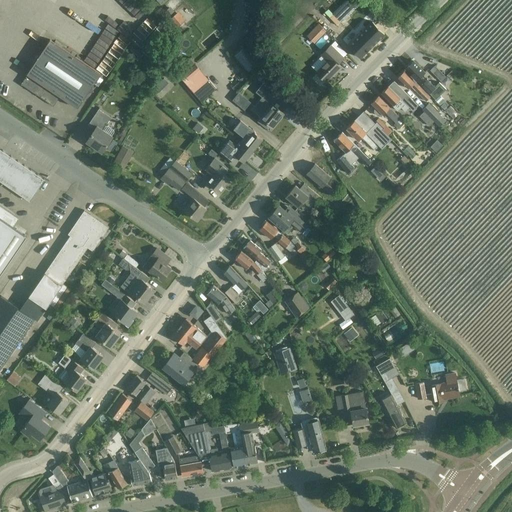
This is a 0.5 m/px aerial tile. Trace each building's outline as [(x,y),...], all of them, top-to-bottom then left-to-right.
[(346,0),(330,16),(335,22),(353,2),(350,0),(346,0)] [(342,19),(333,28),(344,40),(353,31),(342,19)] [(348,46),(354,51),(361,58),(385,34),(383,33),(388,28),(381,21),(376,25),(372,22),(348,46)] [(315,44),(327,32),(319,24),(307,36),(315,44)] [(28,74),(22,84),(54,106),(61,96),(78,108),(101,74),(51,40),(28,74)] [(335,41),(331,45),(343,58),(347,54),(335,41)] [(317,73),(326,82),(341,67),(338,64),(344,58),(343,58),(331,45),(322,55),(329,61),(317,73)] [(406,69),(428,92),(436,99),(435,100),(444,109),(449,104),(440,96),(446,89),(440,82),(435,87),(427,79),(425,81),(420,75),(424,71),(414,61),(406,69)] [(435,66),(431,70),(441,80),(448,74),(444,70),(446,69),(439,62),(435,66)] [(9,75),(20,82),(25,74),(14,67),(9,75)] [(226,69),(214,75),(218,83),(230,78),(226,69)] [(410,86),(426,102),(431,97),(405,71),(397,78),(408,88),(410,86)] [(263,97),(253,110),(261,117),(270,124),(273,127),(285,113),(283,112),(290,103),(268,79),(257,92),(263,97)] [(209,80),(194,93),(201,102),(217,89),(209,80)] [(389,86),(381,94),(398,111),(401,108),(405,112),(410,107),(413,111),(419,106),(412,99),(394,81),(389,86)] [(238,94),(233,100),(244,109),(249,103),(238,94)] [(396,114),(379,96),(372,103),(376,108),(375,109),(375,112),(378,116),(382,116),(385,112),(396,123),(394,125),(399,129),(405,123),(396,114)] [(429,103),(422,109),(424,112),(434,122),(438,126),(441,123),(437,119),(441,115),(429,103)] [(102,152),(113,136),(112,136),(115,133),(114,130),(108,126),(105,127),(111,118),(99,109),(88,125),(95,130),(87,142),(102,152)] [(364,112),(363,112),(347,128),(359,141),(362,137),(374,149),(380,144),(368,132),(373,127),(376,129),(375,130),(388,143),(386,145),(392,150),(397,145),(384,133),(375,123),(364,112)] [(424,112),(419,117),(429,127),(434,122),(424,112)] [(445,118),(454,125),(457,121),(449,113),(445,118)] [(261,117),(258,122),(266,129),(270,124),(262,117),(261,117)] [(379,118),(375,123),(384,133),(389,128),(379,118)] [(254,150),(263,139),(241,120),(234,129),(244,137),(242,140),(254,150)] [(405,145),(389,128),(384,133),(397,145),(402,150),(405,146),(404,146),(405,145)] [(342,132),(334,141),(346,153),(344,155),(352,164),(359,157),(368,166),(372,162),(342,132)] [(244,162),(254,150),(242,140),(237,146),(230,140),(219,152),(231,162),(236,156),(244,162)] [(438,141),(432,147),(437,152),(443,146),(438,141)] [(123,146),(113,164),(125,170),(134,152),(123,146)] [(0,173),(12,156),(11,156),(3,151),(4,151),(3,150),(3,151),(0,148),(0,173)] [(344,155),(337,160),(348,173),(355,168),(352,164),(344,155)] [(417,155),(413,159),(421,168),(425,163),(417,155)] [(45,179),(44,178),(44,179),(37,174),(37,173),(36,173),(28,168),(29,168),(28,167),(28,168),(20,162),(19,162),(12,157),(12,156),(0,173),(0,180),(5,184),(4,184),(5,185),(5,184),(13,189),(13,190),(14,190),(21,195),(21,196),(22,195),(29,201),(30,201),(45,180),(45,179)] [(192,175),(176,162),(175,161),(175,162),(170,158),(165,164),(170,168),(169,169),(185,182),(192,175)] [(230,179),(224,174),(229,169),(215,158),(206,170),(214,176),(209,182),(205,179),(201,185),(207,190),(211,185),(220,192),(230,179)] [(307,174),(323,187),(332,195),(340,185),(315,164),(307,174)] [(376,166),(372,171),(376,175),(380,171),(376,166)] [(185,182),(169,169),(161,179),(168,185),(170,183),(179,190),(185,182)] [(187,183),(182,189),(194,198),(193,199),(189,204),(185,209),(185,210),(197,220),(206,208),(205,207),(210,201),(198,192),(187,183)] [(310,206),(319,196),(308,186),(303,192),(296,185),(286,197),(299,207),(304,201),(310,206)] [(12,226),(17,217),(0,205),(0,275),(27,236),(12,226)] [(309,222),(289,206),(286,210),(279,205),(269,217),(284,230),(289,223),(301,233),(309,222)] [(109,227),(85,210),(68,234),(71,236),(29,296),(47,308),(88,247),(93,251),(109,227)] [(297,248),(292,242),(267,221),(260,229),(273,240),(275,237),(279,240),(278,241),(287,249),(291,252),(297,248)] [(297,249),(301,254),(305,250),(294,238),(291,240),(298,248),(297,249)] [(250,240),(244,248),(257,260),(254,262),(264,272),(270,267),(269,266),(271,263),(261,254),(264,251),(250,240)] [(276,243),(269,248),(268,248),(278,262),(285,257),(276,243)] [(140,264),(122,251),(123,250),(119,247),(116,252),(129,262),(136,268),(140,264)] [(157,248),(149,260),(143,268),(149,272),(150,270),(162,280),(171,268),(167,264),(171,259),(157,248)] [(252,266),(258,275),(263,282),(268,278),(264,272),(254,262),(241,251),(235,259),(247,270),(252,266)] [(303,254),(300,256),(310,269),(312,268),(303,254)] [(155,289),(146,283),(150,278),(136,268),(129,262),(131,273),(121,287),(131,294),(133,293),(145,302),(155,289)] [(248,284),(230,265),(224,273),(233,284),(234,283),(242,292),(244,290),(243,289),(248,284)] [(333,278),(325,285),(329,289),(337,282),(333,278)] [(132,307),(136,302),(125,294),(125,295),(112,285),(107,281),(106,280),(102,285),(118,297),(108,309),(128,324),(138,312),(132,307)] [(228,314),(235,309),(226,295),(214,285),(207,294),(218,303),(220,302),(228,314)] [(231,287),(225,292),(236,304),(242,299),(231,287)] [(283,295),(276,287),(266,295),(275,305),(283,295)] [(298,291),(285,301),(296,317),(310,308),(298,291)] [(340,295),(331,301),(346,320),(354,314),(340,295)] [(1,296),(0,298),(0,368),(1,369),(35,319),(1,296)] [(211,303),(206,309),(216,323),(222,319),(211,303)] [(191,313),(197,318),(203,311),(197,306),(191,313)] [(382,311),(375,316),(381,324),(388,320),(382,311)] [(115,329),(118,324),(102,312),(94,323),(102,329),(97,336),(111,347),(121,334),(115,329)] [(257,312),(248,320),(252,324),(261,317),(257,312)] [(387,318),(391,326),(399,322),(395,314),(387,318)] [(73,317),(69,322),(73,325),(77,328),(80,323),(73,317)] [(187,319),(180,328),(200,344),(207,336),(187,319)] [(77,328),(73,325),(72,325),(65,320),(63,323),(74,331),(77,328)] [(227,338),(218,325),(213,330),(216,332),(217,331),(227,339),(227,338)] [(200,344),(180,328),(173,336),(184,345),(187,341),(197,349),(200,344)] [(352,328),(344,334),(349,340),(357,334),(352,328)] [(214,355),(227,339),(217,331),(216,332),(204,347),(214,355)] [(93,347),(96,343),(83,333),(77,342),(88,350),(81,359),(89,365),(88,365),(91,367),(91,366),(94,369),(104,356),(93,347)] [(203,347),(193,359),(204,368),(210,360),(214,355),(203,347)] [(277,353),(275,353),(279,364),(293,360),(290,348),(288,349),(287,347),(276,350),(277,353)] [(195,370),(199,364),(194,360),(184,352),(180,358),(174,353),(163,367),(176,377),(175,379),(182,385),(183,383),(184,384),(196,370),(195,370)] [(80,374),(84,369),(65,355),(59,363),(66,368),(59,377),(65,382),(77,391),(87,378),(80,374)] [(400,374),(395,366),(390,357),(376,365),(386,382),(400,374)] [(147,379),(167,394),(173,387),(153,372),(147,379)] [(460,396),(459,392),(455,372),(444,374),(446,382),(442,382),(442,386),(432,388),(435,402),(444,401),(444,397),(447,396),(448,398),(460,396)] [(59,393),(59,392),(63,388),(46,374),(38,384),(54,396),(48,404),(60,413),(69,401),(59,393)] [(127,388),(133,392),(146,403),(157,390),(137,375),(127,388)] [(13,391),(19,384),(14,380),(8,387),(13,391)] [(415,384),(416,392),(418,399),(427,398),(424,382),(415,384)] [(397,405),(404,401),(399,390),(381,399),(396,428),(407,422),(397,405)] [(363,391),(346,394),(349,409),(351,408),(351,410),(352,415),(354,425),(369,422),(366,408),(363,391)] [(109,414),(117,419),(131,400),(123,394),(109,414)] [(346,394),(339,396),(341,410),(349,409),(346,394)] [(301,397),(302,408),(310,407),(309,396),(301,397)] [(20,413),(22,414),(15,424),(22,430),(29,436),(32,432),(40,439),(50,426),(41,419),(46,412),(30,400),(20,413)] [(151,418),(156,413),(142,401),(134,411),(148,422),(151,418)] [(156,428),(151,418),(148,422),(142,429),(145,434),(156,428)] [(102,420),(94,426),(99,432),(107,426),(102,420)] [(265,426),(264,420),(239,423),(241,435),(252,433),(259,432),(258,427),(265,426)] [(327,449),(318,421),(313,423),(313,422),(305,424),(302,425),(303,429),(293,431),(295,439),(297,447),(307,444),(308,448),(312,447),(313,451),(314,452),(327,449)] [(199,455),(205,464),(211,463),(213,471),(232,467),(226,435),(225,426),(224,425),(212,427),(211,422),(182,427),(199,455)] [(241,435),(239,423),(225,426),(226,435),(235,434),(237,447),(231,448),(234,467),(246,464),(243,446),(241,435)] [(241,435),(243,446),(246,464),(258,462),(254,444),(252,433),(241,435)] [(182,451),(174,436),(164,441),(168,448),(172,456),(182,451)] [(109,453),(105,447),(100,451),(104,457),(109,453)] [(175,462),(172,456),(168,448),(161,449),(163,456),(158,457),(160,466),(163,466),(166,479),(178,477),(175,462)] [(155,467),(142,449),(136,454),(140,460),(149,472),(155,467)] [(202,464),(205,464),(199,455),(179,458),(182,476),(204,472),(202,464)] [(108,477),(105,473),(94,476),(92,470),(90,471),(80,457),(73,461),(86,480),(88,480),(91,479),(96,495),(112,490),(108,477)] [(152,482),(149,472),(140,460),(128,462),(133,486),(152,482)] [(128,484),(118,469),(109,474),(118,488),(128,484)] [(86,480),(68,486),(66,482),(69,481),(62,471),(56,476),(58,478),(64,487),(66,491),(69,490),(73,502),(93,496),(88,480),(86,480)] [(61,484),(54,474),(49,478),(55,487),(56,488),(61,484)] [(55,487),(53,488),(54,491),(61,489),(63,495),(68,493),(61,484),(56,488),(55,487)] [(63,495),(61,489),(54,491),(41,496),(46,511),(66,504),(63,495)]
